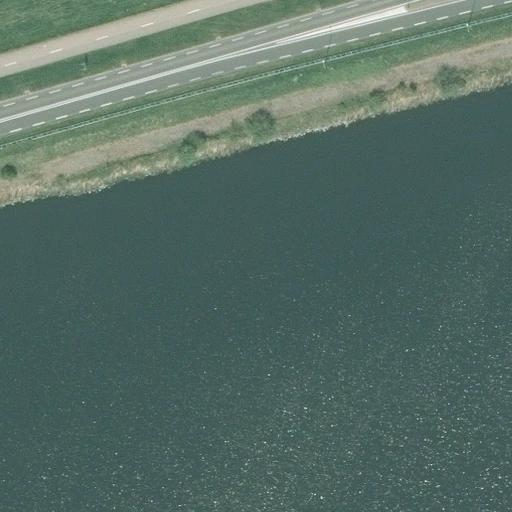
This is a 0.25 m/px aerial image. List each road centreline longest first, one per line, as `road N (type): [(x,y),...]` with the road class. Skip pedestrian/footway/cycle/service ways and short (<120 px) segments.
road 1 (primary): [(220,57),(480,0)]
road 2 (unclassified): [(0,66),(231,0)]
road 3 (primary): [(0,120),(220,57)]
road 4 (primary): [(405,0),(220,57)]
